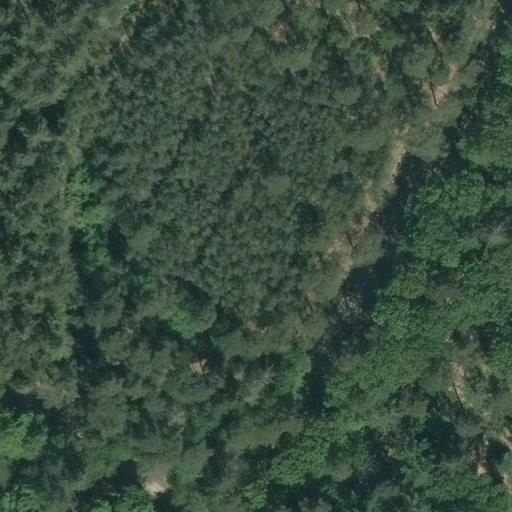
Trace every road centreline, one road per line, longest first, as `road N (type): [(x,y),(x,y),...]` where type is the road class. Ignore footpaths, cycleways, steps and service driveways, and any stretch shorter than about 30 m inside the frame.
road 1 (track): [(470,94),(244,511)]
road 2 (track): [(0,370),(208,511)]
road 3 (track): [(322,0),(470,94)]
